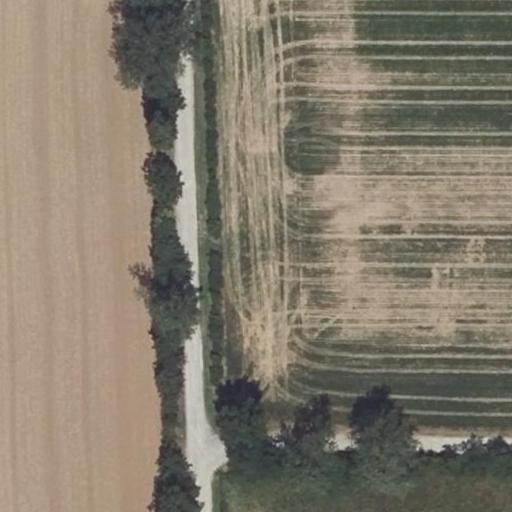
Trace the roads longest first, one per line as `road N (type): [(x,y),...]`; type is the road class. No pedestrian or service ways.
road 1 (track): [(200,511),(182,0)]
road 2 (track): [(199,447),(511,446)]
